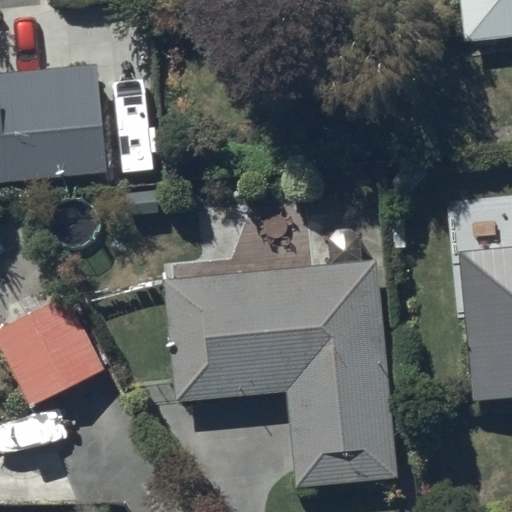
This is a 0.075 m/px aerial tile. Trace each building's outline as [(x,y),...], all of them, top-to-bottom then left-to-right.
[(470,31),(471,41),(511,39),(511,0),(459,0),(461,32),(470,31)] [(0,188),(106,179),(96,68),(0,77),(0,188)] [(511,252),(461,257),(476,409),(511,405),(511,252)] [(378,263),(165,283),(176,405),(289,395),(298,489),(398,479),(378,263)] [(12,311),(0,318),(0,339),(33,398),(104,358),(64,287),(41,300),(34,287),(8,302),(12,311)]
